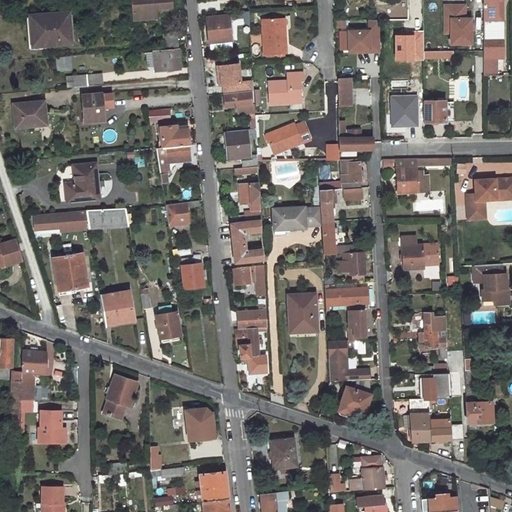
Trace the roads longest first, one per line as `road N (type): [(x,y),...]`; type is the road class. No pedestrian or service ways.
road 1 (residential): [(190,0),(231,399)]
road 2 (residential): [(387,446),(375,149),(417,148)]
road 3 (residential): [(57,335),(231,399)]
road 4 (residential): [(57,335),(0,162)]
road 5 (residential): [(231,399),(387,446)]
road 6 (unknown): [(85,498),(81,344)]
road 7 (residential): [(417,148),(417,0)]
road 8 (residential): [(478,147),(478,0)]
